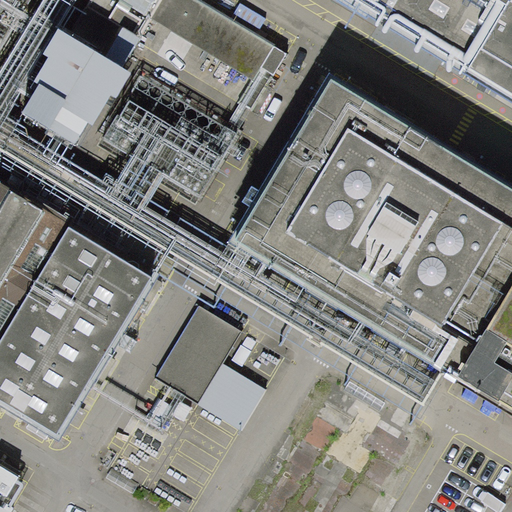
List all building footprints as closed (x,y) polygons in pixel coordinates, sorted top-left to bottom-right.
[(286,41),(217,0),(70,0),(60,20),(241,128),(286,41)] [(511,0),(328,0),(511,109),(511,0)] [(308,69),(292,58),(253,123),(269,135),(308,69)] [(511,247),(511,189),(318,76),(218,244),(438,374),(511,247)] [(230,134),(133,77),(92,158),(186,206),(230,134)] [(149,279),(0,189),(0,411),(51,442),(149,279)] [(511,247),(438,374),(511,417),(511,247)] [(242,330),(199,304),(155,376),(198,403),(242,330)] [(0,511),(23,474),(0,460),(0,511)]
